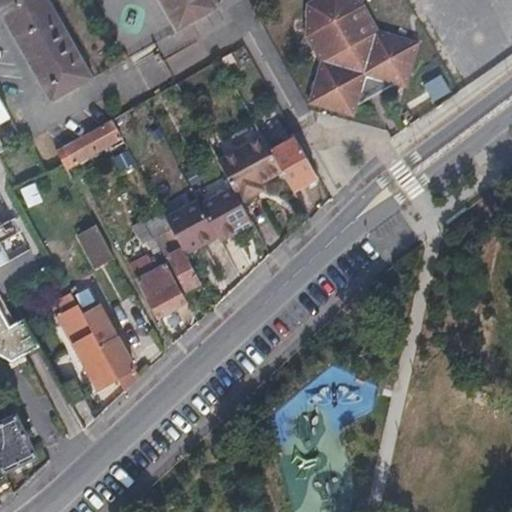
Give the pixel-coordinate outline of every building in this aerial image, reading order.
[(48,0),(0,0),(0,7),(52,101),(92,77),(48,0)] [(159,0),(177,32),(217,9),(212,0),(159,0)] [(406,83),(418,41),(374,30),(359,4),(353,0),(311,0),(307,2),(306,34),(319,59),(307,102),(351,115),(356,97),(388,78),(406,83)] [(0,264),(10,259),(0,241),(0,122),(10,117),(0,98),(0,264)] [(112,119),(64,145),(74,163),(123,138),(112,119)] [(234,190),(241,203),(256,195),(253,189),(261,184),(283,172),(272,153),(263,138),(218,162),(234,190)] [(294,192),(319,177),(297,139),(272,153),(283,172),(294,192)] [(26,208),(41,202),(33,182),(19,188),(26,208)] [(264,190),(261,184),(253,189),(256,195),(264,190)] [(217,236),(219,241),(252,223),(241,203),(234,190),(201,207),(217,236)] [(167,219),(170,226),(185,253),(217,236),(201,207),(198,201),(167,219)] [(94,266),(113,256),(96,225),(77,234),(94,266)] [(185,288),(200,280),(185,253),(170,226),(156,233),(185,288)] [(159,317),(188,302),(168,263),(137,278),(159,317)] [(97,388),(117,377),(82,312),(71,292),(50,302),(97,388)] [(0,355),(13,360),(40,346),(24,316),(10,322),(0,304),(0,355)] [(82,312),(117,377),(134,368),(98,304),(82,312)] [(0,422),(0,464),(4,473),(36,456),(16,414),(0,422)]
